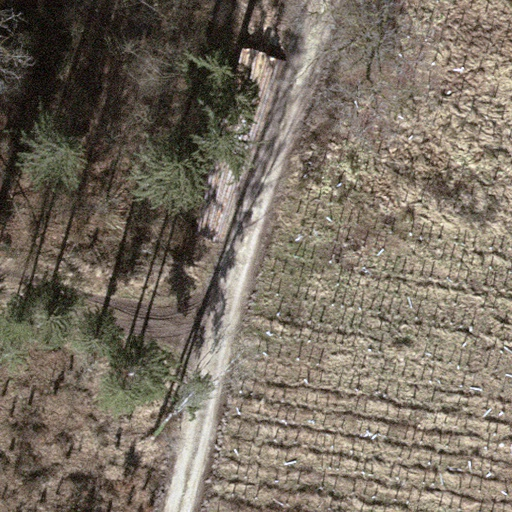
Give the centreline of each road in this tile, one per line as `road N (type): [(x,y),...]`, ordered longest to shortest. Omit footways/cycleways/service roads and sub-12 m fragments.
road 1 (track): [(199,511),(336,0)]
road 2 (track): [(0,218),(256,297)]
